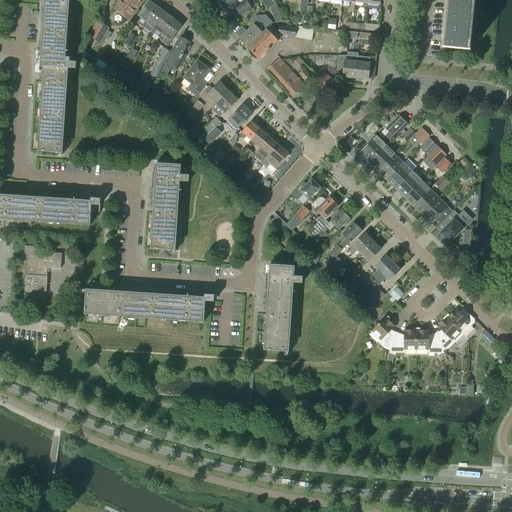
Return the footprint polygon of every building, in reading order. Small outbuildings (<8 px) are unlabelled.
[(76,68),(76,62),(70,61),(71,57),(63,56),(66,0),(44,0),(40,66),(43,67),(38,151),(59,153),(65,68),(76,68)] [(120,0),(113,9),(128,20),(143,0),(120,0)] [(216,0),(224,9),(235,0),(216,0)] [(251,7),(246,0),(235,7),(240,14),(251,7)] [(308,0),(305,0),(301,0),(300,16),(307,16),(308,0)] [(367,0),(354,0),(355,2),(363,2),(362,8),(367,8),(367,3),(367,0)] [(379,0),(367,0),(367,3),(367,8),(379,9),(379,0)] [(447,0),(443,47),(470,50),(475,0),(447,0)] [(140,18),(137,22),(143,27),(146,22),(157,7),(149,1),(138,16),(140,18)] [(275,5),(270,8),(273,15),(278,13),(275,5)] [(146,22),(143,27),(150,33),(151,32),(153,28),(165,13),(157,7),(146,22)] [(153,28),(151,32),(154,34),(156,30),(161,34),(173,19),(165,13),(153,28)] [(248,48),(270,26),(273,23),(265,15),(256,16),(255,16),(249,22),(253,26),(247,31),(246,30),(239,36),(240,38),(239,39),(240,40),(247,47),(248,48)] [(302,20),(298,16),(292,21),(296,25),(302,20)] [(315,27),(316,18),(307,17),(306,26),(315,27)] [(173,19),(161,34),(166,37),(163,42),(167,46),(171,41),(181,26),(174,19),(173,19)] [(323,28),(327,29),(328,25),(327,25),(328,23),(327,20),(324,19),(320,21),(320,24),(321,26),(323,27),(323,28)] [(101,43),(109,28),(97,21),(90,34),(89,37),(101,43)] [(279,25),(277,32),(280,35),(294,38),(296,28),(279,25)] [(281,37),(280,35),(277,32),(270,26),(248,48),(259,59),(281,37)] [(297,26),(296,28),(294,38),(312,41),(314,29),(297,26)] [(122,28),(118,35),(122,37),(126,30),(122,28)] [(130,33),(127,38),(134,42),(137,37),(130,33)] [(360,39),(369,40),(378,41),(378,35),(360,33),(359,39),(360,39)] [(358,35),(349,35),(349,48),(359,48),(358,35)] [(164,66),(161,71),(167,75),(170,69),(171,67),(177,70),(186,55),(183,53),(189,42),(179,37),(171,53),(164,66)] [(369,45),(369,40),(360,39),(359,49),(363,49),(364,44),(369,45)] [(163,64),(170,52),(165,49),(157,60),(150,75),(156,78),(163,64)] [(338,56),(337,70),(343,70),(343,77),(355,78),(357,61),(358,56),(358,53),(348,52),(347,56),(339,56),(338,56)] [(356,78),(355,80),(362,81),(362,79),(368,80),(368,78),(369,71),(375,71),(376,57),(370,56),(370,57),(358,56),(357,61),(355,78),(356,78)] [(304,86),(279,58),(268,68),(293,96),(304,86)] [(197,97),(205,86),(200,82),(209,69),(207,69),(208,67),(204,64),(203,65),(197,61),(184,78),(191,83),(187,89),(197,97)] [(108,64),(101,75),(112,81),(113,80),(118,72),(118,71),(108,64)] [(310,76),(304,69),(298,74),(304,81),(310,76)] [(131,70),(127,77),(133,80),(137,73),(131,70)] [(118,72),(113,80),(121,85),(126,76),(118,72)] [(334,81),(324,72),(316,81),(327,90),(334,81)] [(126,76),(121,85),(129,89),(134,81),(133,80),(127,77),(126,76)] [(207,95),(216,104),(229,91),(220,82),(207,95)] [(140,84),(135,95),(143,99),(148,89),(140,84)] [(237,100),(229,91),(216,104),(222,110),(219,112),(222,115),(237,100)] [(145,102),(144,104),(158,113),(165,104),(150,94),(145,102)] [(197,101),(186,115),(193,120),(204,106),(197,101)] [(228,120),(225,124),(234,132),(237,129),(252,114),(243,105),(228,120)] [(172,121),(177,125),(181,119),(176,115),(172,121)] [(394,138),(408,124),(399,115),(386,129),(389,132),(394,137),(394,138)] [(204,131),(198,136),(202,141),(208,135),(215,128),(221,122),(216,117),(203,130),(204,131)] [(251,140),(260,129),(251,121),(239,135),(243,139),(246,136),(251,140)] [(417,140),(426,132),(422,127),(413,136),(417,140)] [(203,141),(197,146),(204,152),(208,148),(208,145),(220,133),(215,128),(208,135),(202,141),(203,141)] [(402,136),(407,142),(410,138),(415,133),(410,128),(402,136)] [(255,144),(260,148),(270,137),(260,129),(251,140),(248,143),(252,146),(255,144)] [(193,132),(187,137),(193,144),(199,138),(193,132)] [(381,140),(377,136),(359,154),(368,163),(386,145),(394,137),(389,132),(381,140)] [(258,151),(254,156),(256,158),(263,163),(278,145),(270,137),(260,148),(258,151)] [(429,137),(420,147),(428,155),(437,146),(429,137)] [(267,167),(270,164),(275,169),(283,160),(284,160),(288,155),(287,155),(288,153),(278,145),(263,163),(267,167)] [(368,163),(377,171),(395,154),(386,145),(368,163)] [(446,155),(438,146),(427,157),(436,165),(446,155)] [(236,157),(239,152),(233,148),(230,153),(236,157)] [(247,148),(239,158),(245,163),(253,153),(247,148)] [(404,162),(395,154),(377,171),(386,180),(404,162)] [(435,166),(442,173),(451,164),(444,157),(435,166)] [(386,180),(395,189),(413,171),(404,162),(386,180)] [(156,163),(155,173),(152,173),(152,180),(151,188),(154,188),(150,248),(172,250),(177,181),(188,182),(189,175),(177,174),(177,165),(156,163)] [(474,174),(477,171),(472,166),(462,175),(467,180),(470,178),(475,174),(474,174)] [(422,180),(413,171),(395,189),(404,198),(422,180)] [(449,182),(443,176),(435,184),(442,190),(449,182)] [(245,193),(249,186),(241,178),(236,185),(245,193)] [(292,194),(297,200),(303,194),(308,200),(320,188),(319,187),(320,186),(316,182),(315,183),(311,179),(306,185),(303,182),(292,194)] [(404,198),(413,207),(431,189),(422,180),(404,198)] [(260,198),(249,187),(250,187),(249,186),(245,193),(245,194),(255,204),(260,198)] [(413,207),(422,216),(440,198),(431,189),(413,207)] [(0,219),(21,220),(90,225),(91,212),(91,205),(100,205),(100,198),(82,197),(76,197),(74,197),(74,202),(39,200),(36,200),(30,199),(28,199),(17,198),(15,198),(0,197),(0,219)] [(316,204),(319,207),(316,210),(325,219),(326,218),(327,218),(333,212),(332,212),(338,206),(329,197),(325,201),(323,198),(321,198),(319,198),(316,201),(316,203),(316,204)] [(449,207),(440,198),(422,216),(431,225),(449,207)] [(295,215),(301,220),(301,221),(310,211),(303,205),(295,215)] [(341,210),(326,225),(315,237),(319,241),(335,226),(338,230),(349,218),(341,210)] [(461,218),(454,210),(436,228),(440,232),(439,233),(449,243),(452,240),(453,240),(456,237),(456,236),(463,228),(457,222),(461,218)] [(272,220),(282,230),(287,225),(277,215),(272,220)] [(292,230),(301,220),(295,215),(287,225),(292,230)] [(313,238),(315,237),(326,225),(318,217),(310,225),(311,226),(306,231),(313,238)] [(325,251),(333,259),(362,231),(353,223),(342,234),(346,237),(338,245),(334,242),(325,251)] [(295,233),(290,238),(295,242),(300,237),(295,233)] [(360,254),(372,242),(365,234),(352,246),(348,250),(352,255),(356,250),(360,254)] [(367,262),(368,262),(380,250),(372,242),(360,254),(363,257),(359,261),(363,266),(367,262)] [(26,279),(25,290),(46,292),(47,276),(46,276),(47,268),(60,269),(61,253),(41,252),(41,247),(25,246),(25,255),(20,254),(19,266),(16,265),(15,278),(26,279)] [(372,275),(376,279),(382,274),(393,263),(386,255),(375,266),(378,270),(372,275)] [(333,279),(343,260),(336,257),(327,273),(333,279)] [(83,260),(76,259),(75,273),(82,274),(83,260)] [(400,270),(393,263),(382,274),(376,279),(374,281),(378,286),(386,278),(389,281),(400,270)] [(270,264),(269,274),(266,274),(265,289),(268,289),(264,350),(285,351),(290,282),(302,283),(302,276),(291,275),(291,266),(270,264)] [(352,297),(357,286),(362,277),(356,273),(349,287),(346,292),(352,297)] [(369,293),(363,303),(364,303),(363,305),(368,310),(375,303),(384,295),(374,284),(369,293)] [(363,303),(369,293),(357,286),(352,297),(363,303)] [(390,294),(397,301),(404,294),(397,287),(390,294)] [(86,292),(84,314),(204,322),(205,301),(209,301),(214,301),(214,295),(187,293),(187,299),(86,292)] [(474,322),(474,319),(463,308),(459,313),(455,309),(447,318),(464,335),(472,327),(471,326),(474,322)] [(385,318),(370,333),(368,334),(377,343),(378,342),(384,348),(390,350),(396,336),(391,334),(392,331),(391,330),(394,326),(385,318)] [(444,353),(443,351),(449,348),(455,342),(456,343),(464,335),(447,318),(438,326),(442,330),(440,331),(441,334),(436,336),(443,353),(444,353)] [(416,350),(416,331),(404,331),(404,335),(402,335),(401,338),(396,336),(390,350),(389,353),(395,355),(396,353),(405,353),(405,350),(416,350)] [(437,355),(443,353),(436,336),(431,338),(430,335),(428,335),(428,331),(416,331),(416,350),(428,350),(428,353),(436,353),(437,355)] [(480,337),(488,345),(494,339),(485,331),(480,337)] [(498,377),(499,382),(504,381),(507,382),(510,379),(510,375),(511,371),(506,369),(504,376),(498,377)]
